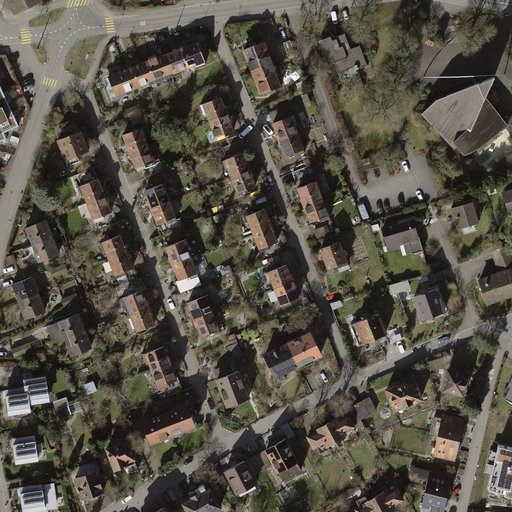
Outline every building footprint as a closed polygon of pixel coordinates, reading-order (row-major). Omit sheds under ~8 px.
[(45,1),(44,0),(12,0),(19,13),(45,1)] [(331,37),(320,41),(329,65),(335,62),(339,73),(347,70),(351,79),(359,76),(356,70),(368,65),(360,46),(351,49),(345,34),(332,39),(331,37)] [(290,41),(283,43),(289,57),(295,54),(290,41)] [(197,42),(179,48),(187,68),(204,61),(197,42)] [(244,51),(252,73),(275,64),(266,42),(244,51)] [(179,48),(162,55),(169,75),(187,68),(179,48)] [(162,55),(144,62),(152,82),(169,75),(162,55)] [(144,62),(127,69),(134,89),(152,82),(144,62)] [(252,73),(261,95),(284,86),(275,64),(252,73)] [(127,69),(109,76),(111,81),(107,82),(113,97),(134,89),(127,69)] [(454,86),(456,92),(483,82),(481,76),(482,75),(482,74),(452,86),(452,87),(454,86)] [(421,114),(454,149),(458,147),(463,151),(466,154),(480,148),(508,125),(487,98),(497,76),(483,82),(456,92),(438,99),(421,114)] [(0,114),(12,109),(3,89),(0,90),(0,114)] [(308,95),(303,97),(307,107),(312,105),(308,95)] [(208,117),(210,122),(229,113),(222,97),(200,106),(205,118),(208,117)] [(136,105),(121,111),(124,119),(139,113),(136,105)] [(270,113),(281,139),(300,131),(294,116),(291,117),(287,106),(270,113)] [(12,109),(0,114),(0,141),(8,138),(4,130),(19,123),(12,109)] [(210,122),(218,141),(227,137),(226,134),(236,130),(229,113),(210,122)] [(58,140),(66,160),(90,150),(77,117),(62,123),(64,127),(59,129),(63,139),(58,140)] [(140,117),(131,120),(133,125),(142,122),(140,117)] [(145,126),(123,135),(129,151),(149,144),(146,136),(149,135),(145,126)] [(281,139),(287,155),(294,152),(296,157),(308,152),(300,131),(281,139)] [(149,144),(129,151),(135,168),(144,165),(148,177),(164,171),(160,162),(156,164),(149,144)] [(458,147),(454,149),(453,150),(459,155),(463,151),(458,147)] [(231,172),(233,177),(251,169),(244,152),(222,161),(228,173),(231,172)] [(309,166),(294,172),(297,181),(312,175),(309,166)] [(233,177),(240,194),(258,186),(251,169),(233,177)] [(81,186),(77,188),(81,198),(84,197),(87,203),(108,194),(101,178),(97,179),(93,170),(77,176),(81,186)] [(150,189),(146,190),(152,207),(171,200),(168,192),(171,191),(164,171),(148,177),(146,178),(150,189)] [(300,189),(306,205),(326,198),(319,181),(300,189)] [(511,190),(502,193),(510,217),(511,216),(511,190)] [(108,194),(87,203),(97,228),(118,220),(108,194)] [(306,205),(312,222),(332,214),(326,198),(306,205)] [(171,200),(152,207),(161,232),(181,224),(171,200)] [(473,203),(453,209),(458,229),(478,223),(473,203)] [(254,227),(256,232),(273,225),(267,208),(246,216),(251,228),(254,227)] [(25,228),(32,245),(54,236),(47,220),(25,228)] [(414,220),(382,229),(389,251),(400,248),(400,244),(410,241),(413,253),(422,250),(414,220)] [(256,232),(267,259),(284,251),(273,225),(256,232)] [(325,226),(316,229),(320,239),(329,235),(325,226)] [(104,242),(101,244),(105,254),(107,253),(109,260),(129,252),(122,235),(111,240),(109,233),(102,236),(104,242)] [(32,245),(39,262),(61,253),(54,236),(32,245)] [(189,239),(167,248),(173,264),(193,257),(190,249),(193,248),(189,239)] [(342,241),(322,248),(330,270),(351,262),(342,241)] [(511,244),(493,251),(496,258),(510,253),(511,252),(511,244)] [(129,252),(109,260),(119,284),(139,276),(129,252)] [(480,281),(488,303),(511,294),(511,259),(510,253),(496,258),(501,273),(480,281)] [(13,254),(7,257),(9,264),(16,261),(13,254)] [(193,257),(173,264),(179,280),(176,281),(181,293),(203,284),(193,257)] [(273,283),(275,289),(295,281),(289,264),(266,274),(270,284),(273,283)] [(68,271),(65,265),(50,271),(52,277),(68,271)] [(11,285),(18,302),(40,293),(33,276),(11,285)] [(395,295),(413,289),(409,279),(391,285),(395,295)] [(275,289),(284,309),(294,304),(293,301),(302,297),(295,281),(275,289)] [(450,313),(440,287),(413,297),(423,323),(450,313)] [(144,291),(121,300),(125,310),(128,309),(131,316),(151,308),(144,291)] [(18,302),(25,319),(47,310),(40,293),(18,302)] [(76,301),(73,295),(63,299),(65,305),(76,301)] [(212,295),(189,303),(196,320),(215,312),(212,305),(215,304),(212,295)] [(151,308),(131,316),(140,336),(150,332),(149,328),(158,324),(151,308)] [(363,319),(355,323),(363,345),(391,333),(382,312),(373,315),(371,309),(361,313),(363,319)] [(52,343),(65,338),(87,329),(81,312),(45,327),(52,343)] [(215,312),(196,320),(202,337),(210,334),(211,337),(223,333),(215,312)] [(284,315),(278,318),(282,325),(288,322),(284,315)] [(65,338),(72,355),(94,346),(87,329),(65,338)] [(301,367),(325,356),(312,330),(288,342),(301,367)] [(30,342),(12,349),(15,357),(33,350),(30,342)] [(288,342),(264,354),(277,380),(301,367),(288,342)] [(243,354),(238,343),(230,347),(235,357),(243,354)] [(166,346),(143,355),(147,365),(150,364),(153,371),(173,363),(166,346)] [(447,366),(449,357),(429,362),(432,371),(447,366)] [(173,363),(153,371),(164,397),(184,389),(173,363)] [(229,407),(253,396),(241,369),(235,372),(231,363),(215,370),(219,379),(217,380),(229,407)] [(472,374),(450,369),(446,390),(468,395),(472,374)] [(28,387),(31,406),(51,402),(47,375),(26,379),(28,387)] [(417,377),(387,388),(396,412),(426,401),(417,377)] [(31,406),(28,387),(6,390),(10,416),(32,412),(31,406)] [(356,404),(364,418),(378,410),(370,396),(356,404)] [(57,410),(70,406),(67,398),(55,402),(57,410)] [(57,410),(62,423),(72,419),(71,415),(83,410),(81,402),(70,406),(57,410)] [(166,412),(175,436),(198,427),(190,403),(166,412)] [(356,404),(349,408),(356,422),(364,418),(356,404)] [(166,412),(141,421),(150,445),(175,436),(166,412)] [(338,417),(328,422),(339,443),(359,432),(350,416),(340,421),(338,417)] [(442,435),(461,440),(465,420),(446,416),(442,435)] [(339,443),(328,422),(317,428),(319,432),(308,438),(317,455),(339,443)] [(11,439),(15,464),(40,460),(36,435),(11,439)] [(461,440),(442,435),(437,454),(456,459),(461,440)] [(111,445),(106,447),(114,470),(126,466),(129,474),(139,470),(128,439),(125,440),(123,436),(110,441),(111,445)] [(289,439),(267,450),(280,476),(302,465),(289,439)] [(511,447),(498,444),(488,489),(505,493),(505,495),(511,496),(511,447)] [(273,468),(264,451),(258,454),(267,471),(273,468)] [(267,471),(258,454),(252,458),(261,474),(267,471)] [(261,484),(247,460),(223,473),(236,498),(261,484)] [(427,491),(447,495),(451,474),(414,466),(412,477),(429,481),(427,491)] [(99,470),(74,479),(81,501),(106,492),(99,470)] [(63,482),(20,487),(23,511),(31,511),(36,511),(48,511),(49,510),(59,509),(56,491),(64,490),(63,482)] [(217,511),(224,508),(212,485),(182,501),(187,511),(217,511)] [(387,491),(377,497),(384,511),(393,511),(411,503),(402,486),(388,494),(387,491)] [(442,511),(447,495),(427,491),(422,511),(424,511),(442,511)] [(384,511),(377,497),(366,502),(367,505),(356,510),(357,511),(384,511)]
